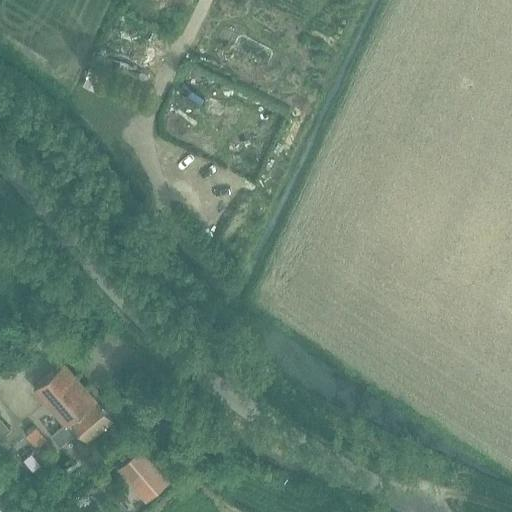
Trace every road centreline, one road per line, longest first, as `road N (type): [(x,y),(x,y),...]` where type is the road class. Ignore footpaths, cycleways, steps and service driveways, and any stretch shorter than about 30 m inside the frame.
road 1 (unclassified): [(381,486),(328,463),(200,372),(0,163)]
road 2 (track): [(381,486),(435,490),(505,511)]
